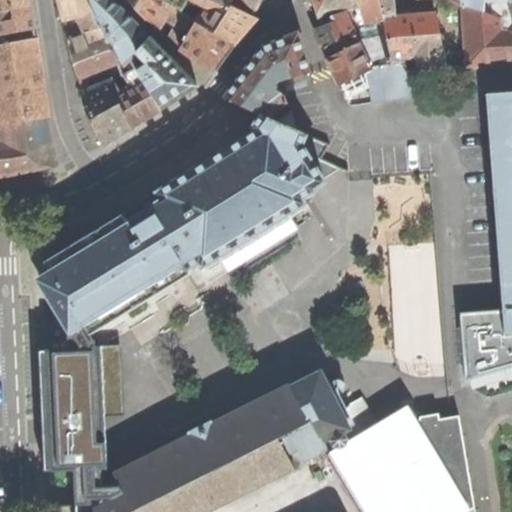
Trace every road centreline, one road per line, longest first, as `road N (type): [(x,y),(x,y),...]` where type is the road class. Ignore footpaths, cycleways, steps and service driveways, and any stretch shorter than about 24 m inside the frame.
road 1 (unknown): [(288,0),(344,110),(434,138),(455,373)]
road 2 (residential): [(281,0),(194,124),(101,183)]
road 3 (residential): [(10,281),(19,511)]
road 4 (residential): [(101,183),(77,152),(47,0)]
road 5 (residential): [(101,183),(20,214),(10,281)]
